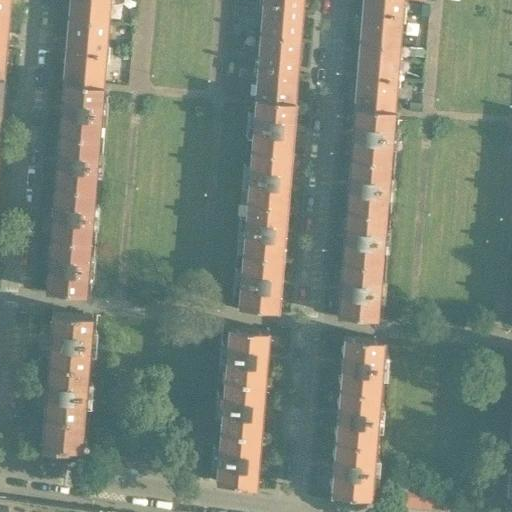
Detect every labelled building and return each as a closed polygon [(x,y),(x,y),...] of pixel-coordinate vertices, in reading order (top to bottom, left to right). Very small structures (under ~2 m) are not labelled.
[(9,0),(0,0),(0,13),(8,14),(9,0)] [(109,0),(68,0),(67,19),(107,22),(109,0)] [(361,0),(361,11),(401,14),(401,0),(361,0)] [(302,6),(262,3),(259,35),(299,38),(302,6)] [(401,14),(361,11),(358,43),(398,46),(401,14)] [(8,14),(0,13),(0,45),(5,46),(8,14)] [(107,22),(67,19),(65,51),(105,54),(107,22)] [(232,24),(232,33),(240,33),(240,24),(232,24)] [(299,38),(259,35),(257,66),(296,70),(299,38)] [(398,46),(358,43),(356,75),(396,78),(398,46)] [(410,47),(410,55),(424,57),(425,48),(410,47)] [(105,54),(65,51),(62,83),(102,86),(105,54)] [(296,70),(257,66),(254,99),(294,102),(296,70)] [(396,78),(356,75),(353,107),(393,110),(396,78)] [(102,86),(62,83),(60,109),(100,112),(102,88),(102,86)] [(294,102),(254,99),(254,103),(252,125),(292,128),(294,102)] [(419,111),(420,103),(408,102),(407,110),(419,111)] [(389,162),(392,120),(393,114),(393,110),(353,107),(349,158),(389,162)] [(100,112),(60,109),(58,135),(98,138),(100,112)] [(292,128),(252,125),(250,150),(289,154),(292,128)] [(98,138),(58,135),(58,137),(56,161),(95,164),(98,138)] [(289,154),(250,150),(248,176),(287,180),(289,154)] [(385,214),(389,162),(349,158),(345,211),(385,214)] [(95,164),(56,161),(53,187),(93,190),(95,164)] [(287,180),(248,176),(246,202),(285,206),(287,180)] [(93,190),(53,187),(51,212),(91,216),(93,190)] [(285,206),(246,202),(244,228),(283,232),(285,206)] [(380,265),(382,240),(385,214),(345,211),(341,262),(380,265)] [(91,216),(51,212),(49,238),(89,242),(91,216)] [(283,232),(244,228),(242,254),(281,257),(283,232)] [(89,242),(49,238),(47,264),(87,268),(89,242)] [(281,257),(242,254),(239,280),(279,283),(281,257)] [(376,318),(378,291),(380,265),(341,262),(337,315),(376,318)] [(87,268),(47,264),(45,291),(85,294),(87,268)] [(279,283),(239,280),(237,307),(277,310),(279,283)] [(91,315),(51,311),(49,338),(89,341),(91,315)] [(267,329),(227,326),(225,352),(265,355),(267,329)] [(382,339),(343,335),(340,362),(380,365),(382,339)] [(89,341),(49,338),(47,364),(87,367),(89,341)] [(265,355),(225,352),(223,378),(263,381),(265,355)] [(380,365),(340,362),(338,388),(378,391),(380,365)] [(87,367),(47,364),(45,390),(84,393),(87,367)] [(263,381),(223,378),(221,404),(261,407),(263,381)] [(378,391),(338,388),(336,413),(376,416),(378,391)] [(84,393),(45,390),(43,416),(82,419),(84,393)] [(261,407),(221,404),(219,430),(259,433),(261,407)] [(376,416),(336,413),(334,439),(374,442),(376,416)] [(82,419),(43,416),(40,448),(67,451),(67,447),(80,448),(82,419)] [(259,433),(219,430),(217,455),(256,458),(259,433)] [(99,439),(97,462),(97,464),(112,465),(115,440),(99,439)] [(374,442),(334,439),(332,465),(371,468),(374,442)] [(126,441),(115,440),(112,465),(124,466),(126,441)] [(138,442),(126,441),(124,466),(136,467),(138,442)] [(150,443),(138,442),(136,467),(148,468),(150,443)] [(166,445),(150,443),(148,468),(164,469),(164,461),(165,453),(166,445)] [(173,453),(165,453),(164,461),(172,461),(173,453)] [(256,458),(217,455),(215,480),(234,482),(234,483),(254,485),(256,458)] [(371,468),(332,465),(329,492),(369,495),(371,468)] [(388,481),(386,504),(386,505),(405,507),(407,482),(388,481)] [(421,483),(407,482),(405,507),(419,508),(421,483)] [(433,484),(421,483),(419,508),(431,509),(433,484)] [(448,485),(433,484),(431,509),(446,510),(448,485)] [(117,511),(0,495),(0,511),(117,511)]
